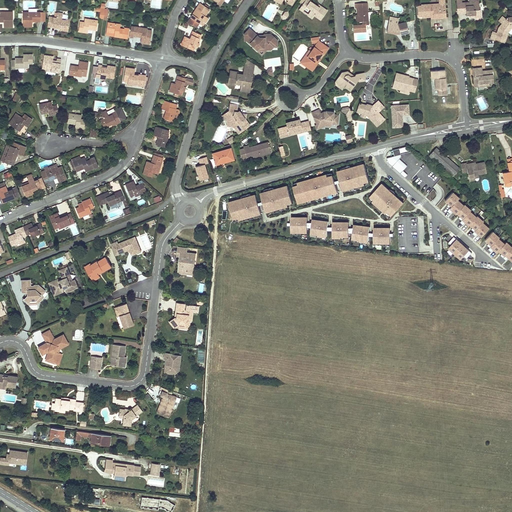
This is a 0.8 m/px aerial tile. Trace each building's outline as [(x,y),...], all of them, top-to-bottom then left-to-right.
[(318,6),(311,1),(311,0),(306,0),(304,4),(302,6),(306,8),(307,7),(312,10),(309,14),(308,15),(313,19),(315,16),(322,20),(328,11),(321,6),(320,8),(318,6)] [(446,18),(445,0),(439,0),(440,4),(422,5),(422,6),(422,7),(419,7),(419,16),(423,15),(423,17),(423,18),(431,17),(434,17),(434,19),(446,18)] [(480,8),(479,0),(470,0),(471,2),(463,2),(462,0),(457,0),(458,12),(471,11),(472,16),(477,16),(477,18),(478,19),(483,19),(482,13),(482,8),(480,8)] [(205,16),(209,9),(200,3),(198,7),(196,9),(197,10),(194,15),(193,14),(190,17),(191,18),(188,22),(195,26),(198,22),(200,19),(205,23),(208,18),(205,16)] [(368,3),(356,4),(356,8),(358,8),(358,11),(358,15),(359,22),(364,22),(370,21),(369,12),(368,3)] [(13,12),(0,11),(0,21),(4,21),(4,27),(8,27),(13,27),(13,12)] [(40,12),(23,12),(23,26),(29,26),(33,27),(32,21),(41,21),(40,12)] [(62,30),(68,31),(70,20),(62,19),(63,14),(57,13),(56,18),(49,17),(48,21),(49,21),(52,21),(51,27),(55,27),(55,26),(60,27),(60,28),(60,30),(62,30)] [(511,16),(510,17),(510,18),(508,21),(506,18),(503,16),(499,20),(502,23),(499,27),(497,32),(493,31),(491,38),(496,39),(496,38),(500,40),(505,41),(508,32),(511,27),(511,16)] [(80,22),(79,31),(86,32),(88,33),(88,28),(96,30),(98,21),(85,19),(84,22),(80,22)] [(115,32),(114,36),(119,37),(128,38),(129,30),(120,28),(120,25),(108,22),(107,31),(115,32)] [(398,24),(389,23),(387,32),(393,33),(396,34),(400,33),(401,35),(409,33),(406,22),(398,24)] [(139,28),(131,27),(129,38),(133,38),(134,36),(141,37),(141,42),(144,43),(149,44),(152,31),(147,30),(147,29),(143,29),(143,30),(139,29),(139,28)] [(278,46),(278,40),(271,34),(266,34),(266,38),(260,38),(258,36),(252,30),(248,34),(246,33),(245,34),(245,41),(251,41),(251,44),(257,50),(260,48),(265,47),(267,50),(271,50),(274,47),(278,47),(278,46)] [(198,43),(201,35),(193,31),(189,38),(185,36),(183,40),(181,45),(194,50),(195,46),(197,47),(199,43),(198,43)] [(325,45),(319,42),(319,37),(312,38),(312,43),(319,42),(312,52),(308,57),(306,55),(302,61),(301,63),(302,63),(301,64),(301,66),(304,68),(306,67),(307,67),(308,65),(312,68),(319,59),(323,54),(325,55),(329,49),(325,45)] [(33,63),(33,55),(25,55),(23,55),(23,59),(15,59),(15,60),(15,67),(15,68),(28,68),(28,63),(33,63)] [(53,61),(53,57),(52,56),(44,55),(42,69),(47,69),(47,71),(59,72),(61,64),(57,63),(52,63),(53,61)] [(253,69),(254,64),(246,58),(245,68),(253,69)] [(313,71),(321,60),(319,59),(312,68),(308,65),(307,67),(313,71)] [(78,67),(70,66),(69,75),(82,77),(82,75),(87,76),(88,63),(82,62),(79,61),(78,67)] [(110,78),(114,78),(116,67),(109,66),(107,65),(107,68),(102,67),(102,66),(98,65),(97,69),(97,74),(94,73),(93,78),(97,78),(96,82),(104,83),(105,79),(106,77),(106,76),(110,76),(110,78)] [(483,66),(474,67),(474,74),(475,83),(484,83),(484,86),(490,85),(490,82),(495,82),(494,69),(488,69),(488,71),(483,72),(483,70),(483,66)] [(135,75),(135,69),(134,69),(126,68),(124,81),(128,82),(128,84),(133,85),(133,84),(133,83),(137,83),(137,84),(141,85),(141,83),(146,84),(146,81),(147,81),(148,81),(148,77),(146,77),(135,75)] [(244,75),(238,74),(239,72),(231,71),(229,82),(236,83),(242,84),(241,89),(247,89),(247,87),(250,87),(252,80),(250,79),(250,76),(252,77),(252,74),(253,69),(245,68),(244,75)] [(444,70),(430,71),(431,79),(434,79),(435,90),(438,90),(438,96),(446,95),(444,70)] [(343,73),(337,81),(341,84),(340,85),(344,88),(346,88),(352,91),(358,81),(360,82),(366,81),(366,78),(358,79),(358,77),(355,77),(351,78),(348,76),(348,72),(343,73)] [(185,82),(187,78),(178,76),(176,84),(172,83),(171,87),(169,91),(181,95),(182,90),(184,91),(185,87),(183,86),(184,82),(185,82)] [(416,92),(419,80),(410,78),(410,79),(396,76),(393,88),(401,90),(402,89),(416,92)] [(184,82),(183,86),(185,87),(189,84),(193,85),(193,80),(187,78),(185,82),(184,82)] [(337,81),(335,85),(343,90),(344,88),(340,85),(341,84),(337,81)] [(175,113),(174,117),(178,119),(180,112),(179,110),(176,109),(176,108),(177,104),(164,100),(163,105),(161,109),(167,111),(165,119),(173,121),(174,117),(173,117),(174,113),(175,113)] [(374,106),(372,108),(368,107),(369,106),(361,103),(359,110),(368,113),(368,115),(378,127),(386,120),(379,113),(385,108),(380,101),(377,103),(374,106)] [(43,104),(39,105),(41,113),(49,111),(50,115),(54,115),(59,114),(57,105),(52,106),(52,102),(47,103),(48,104),(43,105),(43,104)] [(231,104),(230,110),(225,114),(228,119),(228,122),(227,126),(235,127),(239,133),(250,126),(247,123),(245,120),(246,119),(246,115),(243,114),(242,115),(239,117),(238,116),(238,112),(237,112),(238,105),(231,104)] [(409,105),(392,106),(393,128),(400,127),(404,127),(403,115),(403,113),(410,113),(409,105)] [(107,113),(102,115),(105,119),(101,121),(105,129),(108,127),(108,126),(112,123),(113,125),(117,123),(121,122),(120,121),(125,118),(121,108),(115,110),(116,112),(108,115),(107,113)] [(338,124),(339,115),(334,115),(334,112),(326,112),(326,113),(325,112),(324,113),(324,115),(322,116),(321,114),(319,110),(317,111),(312,113),(317,125),(318,127),(321,126),(322,124),(326,124),(325,126),(331,126),(332,124),(338,124)] [(14,123),(12,126),(19,131),(23,124),(27,127),(30,123),(32,119),(25,114),(22,118),(19,116),(16,119),(17,120),(15,123),(14,123)] [(73,114),(69,114),(68,122),(76,123),(75,127),(79,128),(84,129),(85,120),(81,119),(82,115),(77,115),(77,116),(73,115),(73,114)] [(301,123),(300,119),(295,121),(287,123),(289,133),(303,129),(303,132),(307,131),(305,122),(301,123)] [(95,127),(90,126),(89,137),(93,137),(96,138),(98,131),(94,130),(95,127)] [(169,131),(156,127),(154,132),(153,135),(159,137),(156,145),(165,147),(166,144),(165,143),(166,139),(168,140),(169,135),(168,135),(169,131)] [(17,153),(23,155),(24,151),(26,147),(13,142),(12,146),(11,146),(6,158),(5,160),(13,163),(17,153)] [(259,145),(250,147),(249,146),(244,147),(245,149),(240,150),(243,163),(253,160),(253,158),(272,153),(269,142),(265,143),(262,144),(262,145),(259,146),(259,145)] [(7,145),(1,161),(3,162),(4,157),(6,158),(11,146),(7,145)] [(408,152),(406,147),(393,150),(394,157),(387,158),(387,163),(405,178),(408,175),(403,170),(408,166),(400,159),(402,157),(400,154),(408,152)] [(459,168),(436,148),(429,156),(452,176),(459,168)] [(230,149),(213,154),(214,159),(210,160),(213,169),(217,168),(216,165),(224,163),(234,159),(230,149)] [(152,163),(147,161),(143,174),(152,177),(153,172),(158,174),(161,165),(160,165),(161,161),(162,161),(163,157),(154,155),(153,159),(152,163)] [(76,169),(76,171),(84,167),(85,171),(90,169),(99,166),(95,156),(90,159),(91,160),(86,161),(85,158),(81,159),(73,163),(72,161),(70,163),(72,168),(74,166),(76,169)] [(201,166),(196,167),(200,180),(208,178),(204,165),(208,164),(207,158),(199,160),(201,166)] [(466,163),(461,164),(462,173),(467,172),(468,177),(473,176),(473,175),(478,174),(485,172),(483,162),(475,164),(466,166),(466,163)] [(511,162),(507,163),(509,172),(502,173),(505,186),(507,188),(510,187),(511,185),(511,182),(511,181),(511,162)] [(44,168),(45,171),(40,173),(44,182),(57,177),(59,182),(62,181),(68,179),(62,166),(58,168),(57,164),(49,168),(48,166),(44,168)] [(365,164),(337,172),(342,193),(366,187),(365,185),(369,183),(365,164)] [(29,182),(21,185),(26,196),(32,193),(34,192),(33,191),(33,190),(37,188),(38,189),(38,190),(42,188),(38,179),(35,181),(32,174),(26,176),(29,182)] [(328,175),(297,183),(298,186),(293,188),(298,206),(338,196),(333,177),(328,178),(328,175)] [(130,183),(125,185),(131,196),(135,195),(135,196),(147,191),(143,184),(136,187),(134,181),(130,183)] [(405,203),(382,183),(369,199),(390,219),(405,203)] [(20,196),(16,188),(8,191),(6,186),(0,188),(0,198),(1,198),(3,203),(13,198),(20,196)] [(288,186),(261,194),(266,214),(289,209),(288,206),(293,205),(288,186)] [(429,195),(434,198),(437,192),(432,189),(429,195)] [(95,197),(98,206),(108,202),(109,206),(111,205),(118,202),(119,205),(123,204),(122,201),(125,200),(121,191),(110,196),(109,192),(104,194),(95,197)] [(460,199),(453,193),(445,202),(452,208),(458,201),(460,199)] [(257,195),(228,203),(233,221),(238,220),(239,222),(261,217),(257,195)] [(79,208),(76,209),(79,217),(83,216),(83,215),(87,213),(87,214),(92,213),(90,209),(94,207),(91,199),(85,201),(82,202),(84,206),(79,208)] [(459,201),(450,210),(456,216),(457,215),(465,206),(459,201)] [(472,211),(466,205),(457,215),(464,220),(471,212),(472,211)] [(477,218),(471,212),(464,221),(463,222),(469,227),(470,226),(477,218)] [(58,213),(49,216),(54,229),(59,227),(59,228),(63,226),(63,225),(67,223),(68,224),(74,222),(71,214),(65,216),(60,218),(58,213)] [(308,218),(291,217),(292,234),(308,235),(308,218)] [(485,223),(478,217),(470,226),(471,227),(476,232),(483,224),(485,223)] [(330,222),(313,219),(311,236),(327,240),(330,222)] [(350,223),(333,222),(333,241),(350,238),(350,223)] [(32,223),(24,227),(27,235),(32,233),(33,237),(37,235),(37,234),(41,233),(41,234),(45,232),(42,224),(37,226),(34,227),(32,223)] [(484,224),(475,233),(481,239),(490,230),(484,224)] [(372,227),(354,225),(353,241),(368,245),(372,227)] [(13,236),(9,237),(13,245),(17,244),(16,243),(20,241),(20,242),(25,241),(23,237),(27,235),(24,227),(15,230),(17,234),(13,236)] [(391,228),(374,228),(374,246),(391,246),(391,228)] [(500,238),(493,233),(485,242),(492,248),(499,240),(500,238)] [(118,244),(121,253),(129,250),(130,249),(132,250),(132,251),(133,254),(136,253),(138,252),(137,250),(141,248),(138,240),(135,241),(134,238),(118,244)] [(458,238),(449,248),(461,260),(471,249),(458,238)] [(505,245),(499,240),(492,248),(491,250),(497,255),(499,253),(505,245)] [(511,249),(511,246),(507,243),(506,245),(499,253),(505,258),(511,249)] [(188,248),(180,247),(179,252),(179,256),(182,256),(181,260),(184,260),(183,263),(181,262),(180,267),(183,268),(182,272),(189,273),(189,271),(195,271),(195,265),(194,264),(194,262),(195,262),(197,253),(188,252),(188,248)] [(107,258),(100,262),(99,261),(93,265),(93,266),(88,269),(93,278),(100,274),(99,272),(101,271),(102,273),(106,271),(112,267),(107,258)] [(60,279),(50,282),(56,295),(65,291),(64,289),(66,288),(68,292),(70,291),(74,289),(75,286),(78,285),(76,279),(74,280),(72,281),(71,277),(73,277),(69,267),(61,270),(65,279),(61,281),(60,279)] [(39,303),(45,296),(43,294),(46,291),(38,285),(35,285),(36,286),(31,286),(31,280),(22,281),(23,292),(26,291),(28,291),(29,296),(28,296),(26,299),(32,304),(32,306),(39,305),(39,303)] [(125,328),(135,323),(133,317),(132,318),(131,316),(132,315),(127,303),(119,306),(122,314),(120,316),(125,328)] [(186,304),(178,303),(177,310),(176,315),(178,315),(177,317),(176,317),(171,322),(175,327),(176,327),(181,323),(190,324),(191,320),(193,320),(194,310),(185,310),(186,304)] [(43,334),(47,343),(40,347),(44,354),(49,351),(47,359),(51,361),(56,362),(59,353),(56,352),(58,348),(60,348),(61,348),(69,344),(64,335),(55,339),(51,330),(43,334)] [(124,357),(126,346),(114,344),(113,354),(116,354),(114,365),(120,366),(123,366),(124,362),(126,363),(127,357),(124,357)] [(166,353),(166,357),(169,357),(169,361),(167,361),(166,368),(168,368),(169,370),(169,373),(176,373),(176,367),(180,368),(182,356),(176,355),(176,356),(174,356),(174,355),(174,354),(166,353)] [(92,356),(91,368),(102,369),(103,361),(95,360),(95,356),(92,356)] [(16,388),(18,377),(9,375),(9,377),(4,376),(5,375),(0,374),(0,385),(7,387),(16,388)] [(177,397),(172,395),(173,391),(162,387),(161,390),(159,394),(164,396),(162,401),(164,402),(163,404),(161,403),(158,412),(170,417),(177,397)] [(83,411),(84,403),(77,401),(77,400),(73,399),(70,398),(69,400),(65,399),(65,398),(57,397),(56,403),(57,403),(56,409),(61,410),(61,411),(66,412),(66,408),(71,409),(75,409),(75,410),(83,411)] [(126,409),(121,409),(120,416),(124,417),(124,422),(132,423),(132,419),(143,411),(138,405),(134,408),(131,410),(130,410),(126,409)] [(64,429),(51,427),(50,439),(63,441),(64,429)] [(89,432),(76,431),(76,435),(74,434),(73,440),(81,441),(81,436),(92,437),(91,444),(109,446),(110,435),(92,433),(89,432)] [(25,464),(26,453),(9,450),(9,454),(8,459),(6,459),(0,457),(0,463),(8,464),(8,462),(15,463),(25,464)] [(112,461),(107,460),(105,471),(115,473),(115,474),(125,475),(125,474),(132,475),(132,474),(134,466),(126,465),(126,467),(116,466),(117,463),(112,463),(112,461)] [(160,465),(152,464),(150,473),(159,475),(160,465)] [(140,467),(134,466),(132,474),(139,475),(140,467)] [(148,477),(147,485),(163,487),(164,479),(148,477)] [(142,497),(141,507),(158,509),(158,507),(162,508),(168,511),(170,511),(175,505),(166,500),(142,497)]
